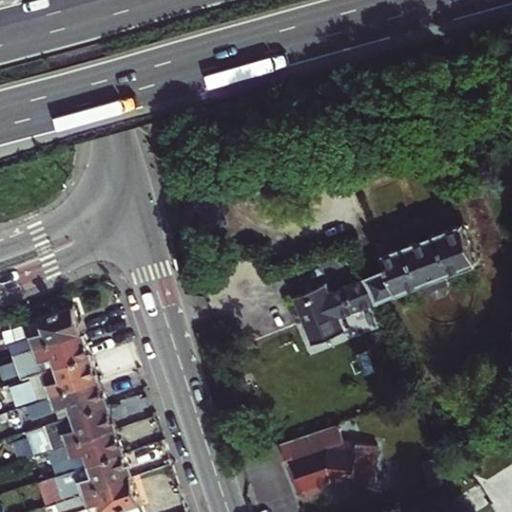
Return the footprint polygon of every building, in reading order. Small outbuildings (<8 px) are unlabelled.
[(194,191),(197,203),(206,230),(225,223),(212,185),(194,191)] [(401,293),(428,282),(446,274),(479,261),(463,222),(463,223),(385,254),(392,270),(401,293)] [(199,232),(185,235),(191,261),(205,258),(199,232)] [(380,302),(401,293),(392,270),(370,279),(380,302)] [(446,274),(428,282),(431,290),(438,296),(449,291),(449,283),(446,274)] [(329,285),(296,297),(305,320),(315,345),(347,332),(342,317),(380,302),(370,279),(332,292),(329,285)] [(74,306),(28,323),(37,349),(83,333),(74,306)] [(34,379),(46,374),(92,358),(83,333),(37,349),(19,355),(29,380),(34,379)] [(43,402),(100,383),(92,358),(46,374),(34,379),(43,402)] [(64,422),(108,407),(100,383),(43,402),(31,406),(36,421),(61,414),(64,422)] [(70,447),(117,431),(108,407),(64,422),(32,433),(34,440),(16,446),(22,463),(60,451),(70,447)] [(79,471),(125,456),(117,431),(70,447),(79,471)] [(340,452),(335,438),(288,455),(295,474),(302,471),(306,483),(302,484),(308,503),(315,506),(333,500),(332,495),(340,491),(382,493),(382,475),(383,451),(355,450),(345,454),(344,455),(340,452)] [(70,447),(60,451),(68,475),(79,471),(70,447)] [(133,479),(125,456),(79,471),(87,495),(133,479)] [(452,485),(443,459),(433,463),(440,488),(452,485)] [(144,511),(133,479),(87,495),(59,505),(61,511),(144,511)]
